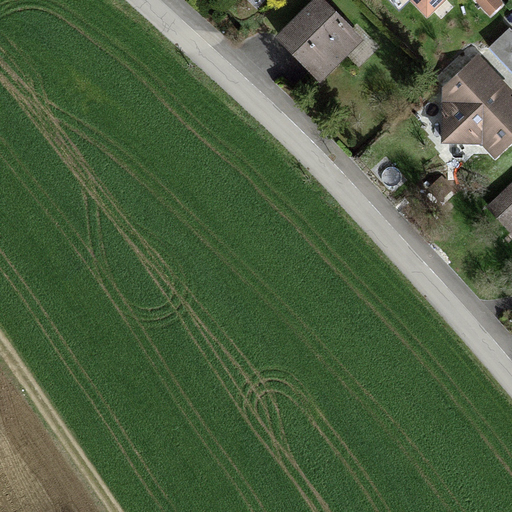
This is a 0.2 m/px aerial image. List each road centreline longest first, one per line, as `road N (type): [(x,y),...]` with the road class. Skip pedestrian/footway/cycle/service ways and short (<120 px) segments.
road 1 (residential): [(147,0),(242,83),(511,374)]
road 2 (track): [(0,344),(111,511)]
